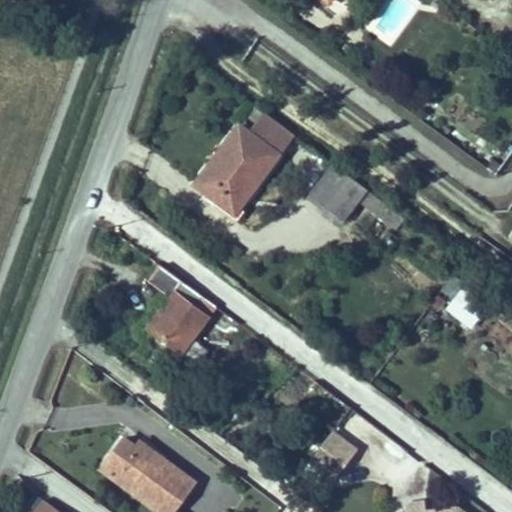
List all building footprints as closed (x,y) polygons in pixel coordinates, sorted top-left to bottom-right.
[(232,221),(293,140),(262,117),(250,135),(239,127),(192,191),(232,221)] [(392,238),(404,223),(330,168),(308,199),(343,224),(353,210),(392,238)] [(159,267),(151,281),(171,293),(180,279),(159,267)] [(472,325),(488,304),(464,286),(448,308),(472,325)] [(180,353),(207,315),(174,290),(146,325),(180,353)] [(332,429),(311,458),(336,476),(357,448),(332,429)] [(167,511),(192,478),(161,455),(157,461),(138,447),(124,437),(102,467),(161,511),(167,511)] [(157,461),(161,455),(142,441),(138,447),(157,461)] [(60,511),(44,500),(35,511),(60,511)]
